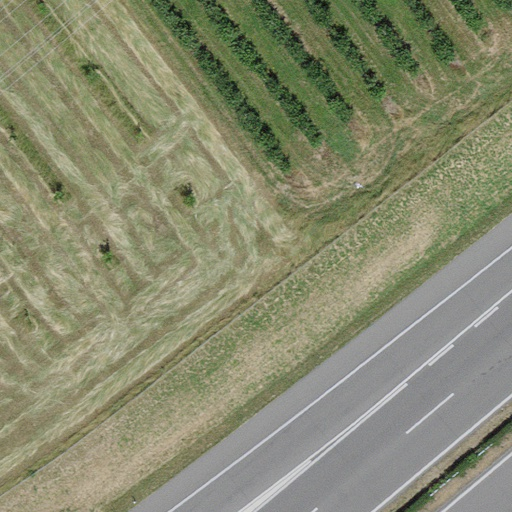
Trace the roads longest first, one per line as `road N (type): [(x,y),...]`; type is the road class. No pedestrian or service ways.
road 1 (motorway): [(432,413),(274,511)]
road 2 (motorway): [(432,413),(315,511)]
